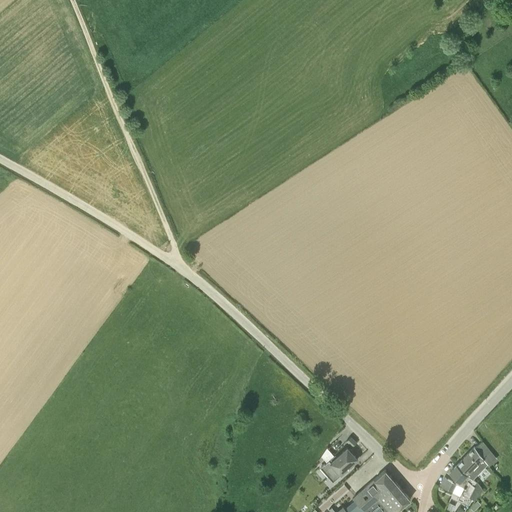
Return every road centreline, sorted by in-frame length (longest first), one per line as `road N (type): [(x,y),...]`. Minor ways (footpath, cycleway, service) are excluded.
road 1 (unclassified): [(403,476),(199,282),(0,157)]
road 2 (track): [(177,266),(72,0)]
road 3 (unclassified): [(428,476),(511,380)]
